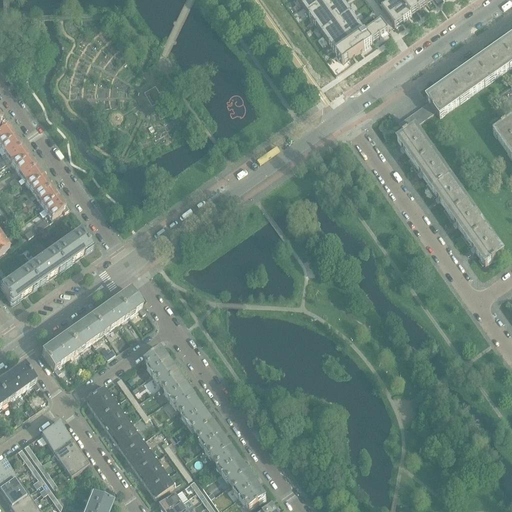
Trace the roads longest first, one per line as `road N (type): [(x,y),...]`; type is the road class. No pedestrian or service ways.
road 1 (residential): [(477,305),(346,120)]
road 2 (residential): [(301,511),(174,328)]
road 3 (residential): [(128,264),(0,85)]
road 4 (residential): [(305,141),(128,264)]
road 5 (residential): [(384,84),(505,0)]
road 6 (residential): [(63,406),(174,328)]
road 7 (residential): [(128,264),(20,344)]
road 8 (residential): [(63,406),(136,511)]
